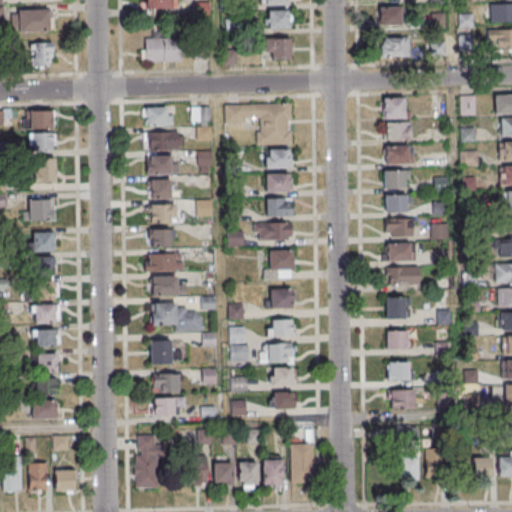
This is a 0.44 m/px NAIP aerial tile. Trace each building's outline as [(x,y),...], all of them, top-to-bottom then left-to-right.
[(173,0),(141,0),(142,10),(173,10),(173,0)] [(195,16),(209,13),(207,1),(192,4),(195,16)] [(511,20),(511,3),(489,3),(489,21),(511,20)] [(400,7),(376,7),(376,26),(400,26),(400,7)] [(13,32),(49,32),(49,10),(13,10),(13,32)] [(266,10),(266,28),(290,28),(290,10),(266,10)] [(511,29),(486,29),(486,51),(511,51),(511,29)] [(408,57),(408,37),(379,37),(379,57),(408,57)] [(264,38),(264,61),(289,61),(289,38),(264,38)] [(181,39),(143,39),(143,62),(181,62),(181,39)] [(30,42),(30,67),(52,67),(52,42),(30,42)] [(208,59),(208,42),(194,42),(194,59),(208,59)] [(436,54),(444,54),(444,44),(436,44),(436,54)] [(238,64),(236,46),(222,47),(224,65),(238,64)] [(511,94),(494,94),(494,114),(511,113),(511,94)] [(459,114),(474,114),(474,95),(459,95),(459,114)] [(404,98),(382,98),(382,118),(404,118),(404,98)] [(291,103),(223,103),(223,123),(256,123),(256,144),(291,144),(291,103)] [(211,106),(191,106),(191,123),(195,123),(195,139),(211,139),(211,106)] [(170,107),(142,107),(142,125),(170,125),(170,107)] [(0,109),(0,124),(10,125),(10,109),(0,109)] [(29,110),(29,128),(52,128),(52,110),(29,110)] [(511,117),(499,117),(499,136),(511,135),(511,117)] [(409,122),(384,122),(384,139),(409,139),(409,122)] [(27,150),(54,150),(54,132),(27,132),(27,150)] [(183,149),(183,132),(145,132),(145,149),(183,149)] [(511,140),(497,140),(497,159),(511,159),(511,140)] [(408,147),(384,147),(384,163),(408,163),(408,147)] [(289,149),(263,149),(263,168),(289,168),(289,149)] [(459,165),(477,165),(477,150),(459,150),(459,165)] [(145,174),(170,174),(170,155),(145,155),(145,174)] [(31,183),(55,183),(55,159),(31,159),(31,183)] [(498,184),(511,183),(511,165),(498,165),(498,184)] [(403,170),(382,170),(382,187),(403,187),(403,170)] [(288,173),(263,173),(263,191),(288,191),(288,173)] [(447,190),(447,177),(433,177),(433,190),(447,190)] [(147,179),(147,198),(170,198),(170,179),(147,179)] [(511,190),(499,190),(499,208),(511,207),(511,190)] [(384,211),(406,211),(406,193),(384,193),(384,211)] [(263,198),(263,215),(291,215),(291,198),(263,198)] [(52,222),(52,199),(24,199),(24,222),(52,222)] [(175,204),(146,204),(146,222),(175,222),(175,204)] [(411,235),(411,219),(384,219),(384,235),(411,235)] [(291,222),(253,222),(253,239),(291,239),(291,222)] [(447,224),(430,224),(430,238),(447,238),(447,224)] [(169,247),(169,230),(145,230),(145,247),(169,247)] [(52,252),(52,232),(30,232),(30,252),(52,252)] [(511,256),(511,237),(495,238),(495,257),(511,256)] [(409,261),(409,243),(384,243),(384,261),(409,261)] [(291,278),(291,250),(264,250),(264,278),(291,278)] [(181,271),(181,254),(143,254),(143,271),(181,271)] [(53,257),(30,257),(30,275),(53,275),(53,257)] [(203,262),(205,271),(214,269),(213,260),(203,262)] [(511,262),(494,263),(494,281),(511,281),(511,262)] [(418,267),(389,267),(389,284),(418,284),(418,267)] [(148,295),(180,295),(180,277),(148,277),(148,295)] [(57,281),(32,281),(32,299),(57,299),(57,281)] [(511,287),(496,287),(496,306),(511,306),(511,287)] [(267,309),(291,309),(291,289),(267,289),(267,309)] [(384,319),(404,319),(404,297),(384,297),(384,319)] [(172,331),(200,331),(200,311),(186,311),(186,302),(148,302),(148,325),(172,325),(172,331)] [(31,323),(57,323),(57,305),(31,305),(31,323)] [(240,317),(240,306),(231,306),(231,317),(240,317)] [(496,330),(511,330),(511,312),(496,312),(496,330)] [(291,336),(291,320),(266,320),(266,336),(291,336)] [(55,347),(55,329),(31,329),(31,347),(55,347)] [(406,330),(385,330),(385,349),(406,349),(406,330)] [(501,355),(511,354),(511,335),(501,335),(501,355)] [(148,340),(148,363),(178,363),(178,351),(170,351),(170,340),(148,340)] [(293,362),(293,344),(259,344),(259,362),(293,362)] [(35,372),(56,372),(56,353),(35,353),(35,372)] [(511,378),(511,359),(500,360),(500,379),(511,378)] [(408,361),(386,361),(386,379),(408,379),(408,361)] [(214,383),(214,368),(202,368),(202,383),(214,383)] [(292,384),(292,368),(270,368),(270,384),(292,384)] [(177,393),(177,375),(151,375),(151,393),(177,393)] [(229,390),(246,390),(246,376),(229,376),(229,390)] [(55,378),(33,378),(33,395),(55,395),(55,378)] [(511,405),(511,384),(503,385),(503,405),(511,405)] [(413,389),(386,389),(386,408),(413,408),(413,389)] [(292,408),(292,392),(272,392),(272,408),(292,408)] [(477,406),(477,396),(464,396),(464,406),(477,406)] [(173,416),(173,407),(184,407),(184,398),(150,398),(150,416),(173,416)] [(28,400),(28,418),(55,418),(55,400),(28,400)] [(244,400),(230,400),(230,414),(244,414),(244,400)] [(209,430),(195,430),(195,445),(209,445),(209,430)] [(158,446),(153,446),(153,436),(136,436),(135,487),(158,487),(158,446)] [(290,483),(313,483),(313,445),(290,445),(290,483)] [(424,476),(443,476),(443,449),(424,449),(424,476)] [(496,477),(511,476),(511,452),(496,452),(496,477)] [(21,456),(5,456),(5,492),(21,492),(21,456)] [(417,456),(398,456),(398,479),(417,479),(417,456)] [(491,476),(491,457),(467,457),(467,476),(491,476)] [(206,458),(187,458),(187,485),(206,485),(206,458)] [(281,458),(262,458),(262,486),(281,486),(281,458)] [(238,461),(238,486),(257,486),(257,461),(238,461)] [(45,462),(27,462),(27,492),(45,492),(45,462)] [(231,485),(231,462),(213,462),(213,485),(231,485)] [(53,491),(73,491),(73,469),(53,469),(53,491)]
